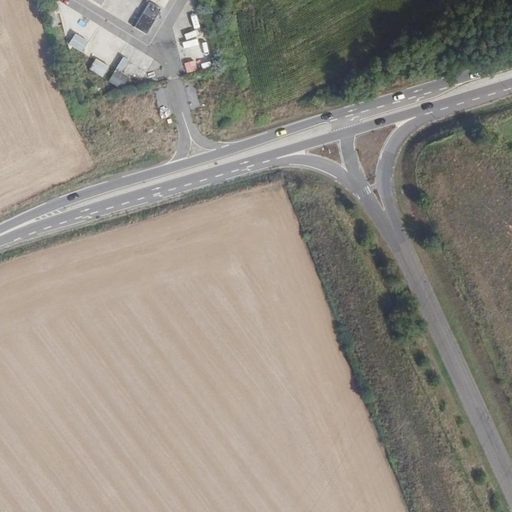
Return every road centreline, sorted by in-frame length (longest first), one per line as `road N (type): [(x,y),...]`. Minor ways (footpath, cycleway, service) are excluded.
road 1 (primary): [(414,92),(63,201),(0,234)]
road 2 (primary): [(0,236),(346,131)]
road 3 (primary): [(346,131),(511,86)]
